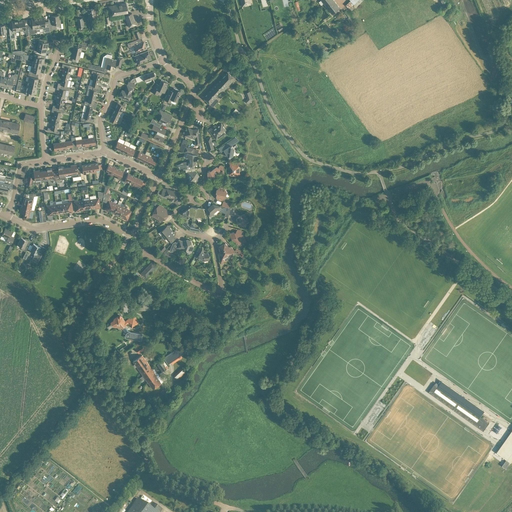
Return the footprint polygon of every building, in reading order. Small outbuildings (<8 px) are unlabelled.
[(340,8),(333,0),(328,0),(324,3),(332,14),(340,8)] [(356,7),(363,0),(349,0),(350,1),(346,5),(349,9),(354,4),(356,7)] [(129,27),(131,26),(136,24),(132,13),(128,15),(127,12),(127,10),(128,10),(128,7),(127,7),(126,3),(121,4),(118,5),(118,4),(108,6),(109,11),(110,15),(123,13),(129,27)] [(95,29),(94,24),(93,16),(96,16),(95,13),(95,8),(85,10),(86,14),(88,13),(89,17),(88,17),(89,25),(90,30),(95,29)] [(353,21),(345,10),(342,12),(344,14),(346,13),(349,18),(347,19),(350,23),(353,21)] [(48,18),(48,23),(49,30),(56,29),(56,24),(61,23),(60,19),(59,19),(59,15),(51,16),(51,18),(52,19),(48,20),(48,18)] [(38,18),(39,28),(42,27),(44,31),(45,30),(46,32),(50,32),(49,30),(48,23),(45,23),(44,17),(38,18)] [(32,25),(29,26),(30,34),(33,34),(34,32),(35,32),(36,28),(39,28),(38,18),(31,19),(32,25)] [(24,20),(18,21),(19,30),(22,30),(24,34),(25,33),(26,35),(30,34),(29,26),(25,26),(24,20)] [(9,28),(10,33),(10,37),(13,37),(14,35),(15,35),(16,31),(19,30),(18,21),(11,21),(12,28),(9,28)] [(136,52),(142,50),(146,48),(144,42),(140,43),(139,39),(142,38),(137,40),(127,43),(129,48),(133,46),(136,52)] [(39,40),(37,39),(35,45),(47,48),(48,43),(43,42),(39,40)] [(71,57),(73,58),(72,61),(76,62),(77,59),(79,59),(81,49),(85,50),(87,45),(78,43),(78,46),(74,45),(71,57)] [(35,45),(33,52),(36,52),(36,53),(34,53),(41,55),(42,52),(46,53),(47,48),(35,45)] [(150,59),(147,50),(135,55),(137,61),(138,60),(140,62),(141,62),(143,61),(150,59)] [(44,58),(41,57),(41,55),(34,53),(33,55),(35,56),(34,61),(33,61),(32,61),(42,63),(43,63),(44,58)] [(104,67),(94,65),(94,69),(104,71),(105,68),(110,69),(111,65),(115,66),(116,65),(117,60),(111,58),(112,55),(107,54),(106,57),(104,67)] [(64,72),(70,73),(71,68),(74,68),(74,66),(69,65),(62,64),(62,67),(65,68),(64,72)] [(29,70),(28,73),(32,74),(33,71),(39,73),(41,68),(31,66),(30,71),(29,70)] [(93,79),(99,81),(100,76),(103,76),(104,73),(99,72),(97,71),(92,70),(91,73),(94,73),(93,79)] [(146,73),(135,77),(137,82),(144,79),(145,81),(148,80),(155,77),(155,76),(156,76),(156,75),(156,74),(155,74),(155,73),(154,72),(153,72),(153,71),(146,74),(146,73)] [(235,78),(227,71),(216,83),(224,91),(235,78)] [(246,80),(244,78),(237,71),(234,74),(239,79),(238,81),(241,84),(246,80)] [(68,81),(70,73),(64,72),(62,72),(61,79),(62,79),(68,81)] [(18,74),(15,73),(14,75),(12,74),(10,78),(7,77),(5,87),(11,88),(13,82),(16,83),(18,74)] [(29,76),(28,81),(37,83),(38,78),(32,77),(32,74),(28,73),(28,76),(29,76)] [(57,86),(69,89),(70,87),(67,86),(68,81),(62,79),(61,83),(58,83),(57,86)] [(99,81),(93,79),(91,85),(89,85),(88,87),(100,90),(101,86),(98,86),(99,81)] [(164,93),(165,92),(167,87),(166,87),(167,83),(161,80),(159,85),(156,83),(152,92),(157,94),(159,90),(164,93)] [(216,83),(203,97),(211,105),(224,91),(216,83)] [(32,93),(36,94),(37,88),(36,88),(27,86),(26,86),(24,93),(32,95),(32,93)] [(59,94),(65,95),(66,90),(69,91),(69,89),(57,86),(57,89),(60,90),(59,94)] [(119,96),(123,98),(129,100),(131,94),(131,93),(133,88),(131,88),(127,86),(124,91),(122,90),(119,96)] [(99,93),(100,90),(88,87),(88,89),(91,89),(89,96),(95,97),(96,92),(99,93)] [(169,89),(164,100),(170,102),(172,99),(177,102),(181,91),(174,88),(172,91),(169,89)] [(63,103),(65,95),(59,94),(57,94),(56,101),(57,101),(57,102),(63,103)] [(94,102),(95,97),(89,96),(88,102),(85,101),(84,103),(96,106),(97,103),(94,102)] [(62,108),(63,103),(57,102),(56,106),(53,105),(52,108),(64,111),(65,109),(62,108)] [(95,109),(96,106),(84,103),(84,105),(87,106),(85,112),(92,113),(93,108),(95,109)] [(124,106),(122,105),(118,103),(115,108),(122,112),(124,106)] [(64,113),(64,111),(52,108),(51,111),(54,112),(53,116),(60,118),(61,112),(64,113)] [(119,117),(122,112),(115,108),(112,114),(119,117)] [(172,115),(162,111),(160,110),(157,116),(160,118),(158,121),(168,125),(171,119),(170,119),(172,115)] [(87,122),(87,121),(92,122),(93,119),(90,118),(92,113),(85,112),(84,118),(81,117),(80,119),(81,120),(80,122),(83,123),(87,122)] [(23,120),(32,123),(34,116),(25,114),(23,120)] [(116,123),(119,117),(112,114),(110,120),(116,123)] [(52,116),(51,123),(52,123),(52,124),(58,125),(60,118),(53,116),(53,117),(52,116)] [(0,128),(8,131),(10,122),(0,119),(0,128)] [(155,120),(154,120),(152,119),(150,123),(159,127),(161,124),(157,122),(156,122),(156,121),(155,121),(155,120)] [(19,124),(10,122),(8,131),(17,133),(19,124)] [(212,127),(209,130),(214,136),(216,135),(217,136),(220,134),(221,136),(225,133),(224,131),(226,130),(225,128),(225,127),(224,125),(223,126),(221,123),(218,126),(213,129),(212,127)] [(57,131),(58,125),(52,124),(51,128),(48,127),(47,131),(54,132),(59,134),(59,131),(57,131)] [(166,130),(161,128),(153,125),(152,128),(157,131),(156,133),(155,132),(153,138),(162,142),(164,136),(163,136),(166,130)] [(196,146),(201,145),(200,133),(199,133),(199,129),(194,129),(193,131),(190,130),(191,129),(188,128),(185,135),(191,138),(192,136),(195,136),(196,141),(195,141),(196,146)] [(72,141),(67,141),(68,147),(71,147),(72,150),(75,149),(73,137),(73,136),(71,136),(71,138),(72,141)] [(80,139),(76,140),(75,137),(73,137),(75,149),(78,149),(78,146),(81,145),(80,139)] [(87,138),(88,146),(95,145),(94,137),(87,138)] [(210,137),(206,138),(208,144),(209,143),(210,148),(209,148),(210,151),(214,149),(213,147),(217,145),(216,141),(212,142),(210,137)] [(117,141),(114,148),(120,151),(123,144),(125,141),(119,138),(118,140),(117,141)] [(235,138),(222,147),(224,150),(225,150),(226,151),(225,154),(227,154),(229,158),(233,155),(235,154),(235,150),(238,148),(236,145),(233,147),(232,145),(234,143),(238,140),(236,138),(235,139),(235,138)] [(54,151),(61,150),(60,142),(53,143),(54,151)] [(14,146),(9,145),(0,143),(0,151),(8,154),(13,155),(14,146)] [(120,151),(126,153),(129,146),(123,144),(120,151)] [(129,146),(126,153),(131,156),(135,149),(129,146)] [(136,158),(142,161),(145,154),(139,151),(136,158)] [(180,170),(186,169),(195,168),(194,164),(195,164),(196,162),(196,160),(196,158),(197,158),(197,155),(187,153),(187,157),(189,158),(189,164),(188,163),(188,162),(186,162),(183,162),(181,163),(178,165),(180,170)] [(147,163),(150,157),(145,154),(142,161),(147,163)] [(156,159),(150,157),(147,163),(153,166),(156,159)] [(238,166),(238,162),(232,161),(232,165),(229,167),(229,172),(232,175),(236,175),(239,172),(239,168),(238,166)] [(92,163),(94,173),(96,172),(96,170),(97,169),(102,169),(101,164),(98,164),(98,163),(92,163)] [(77,169),(77,168),(76,164),(70,165),(71,167),(70,167),(71,174),(72,174),(72,177),(75,177),(81,176),(80,173),(77,173),(77,169)] [(58,173),(56,174),(57,182),(61,182),(60,179),(65,178),(65,175),(64,168),(63,166),(58,167),(58,172),(58,173)] [(113,173),(116,175),(118,169),(114,166),(110,175),(112,176),(113,173)] [(211,179),(213,177),(215,179),(217,177),(217,175),(220,173),(220,169),(217,167),(212,169),(212,170),(211,171),(210,170),(208,171),(208,177),(211,179)] [(56,174),(53,174),(52,168),(46,169),(46,170),(46,171),(47,178),(48,178),(48,181),(53,180),(53,183),(57,182),(56,174)] [(195,168),(186,169),(186,172),(190,175),(189,176),(190,178),(191,179),(188,183),(188,184),(195,183),(198,180),(198,177),(199,176),(197,174),(197,172),(195,171),(195,168)] [(40,171),(39,171),(39,170),(33,171),(34,177),(33,177),(29,176),(28,181),(27,184),(31,185),(41,183),(40,179),(41,179),(40,171)] [(128,180),(130,181),(133,175),(128,173),(124,182),(126,183),(128,180)] [(125,193),(128,195),(130,196),(132,192),(128,190),(127,190),(130,184),(132,185),(134,186),(138,178),(133,175),(130,181),(126,190),(125,193)] [(11,179),(10,179),(5,177),(5,179),(2,191),(8,193),(8,191),(11,191),(11,188),(13,179),(11,179)] [(143,180),(138,178),(134,186),(136,187),(138,185),(143,187),(145,183),(142,182),(143,180)] [(221,200),(226,197),(225,196),(226,193),(227,192),(224,187),(222,188),(221,186),(217,189),(216,192),(217,193),(216,196),(219,200),(221,200)] [(166,189),(164,195),(171,197),(172,200),(175,201),(177,204),(180,203),(181,199),(180,194),(179,194),(179,193),(176,192),(175,193),(173,191),(166,189)] [(24,197),(23,202),(32,204),(34,196),(36,196),(42,195),(42,192),(41,192),(38,192),(35,193),(34,193),(29,193),(29,197),(30,197),(29,198),(24,197)] [(99,198),(89,199),(91,208),(96,207),(97,208),(100,208),(99,203),(99,198)] [(83,200),(74,201),(75,207),(75,212),(79,211),(79,210),(85,209),(83,200)] [(106,205),(104,210),(107,211),(108,210),(113,212),(117,204),(108,200),(106,205)] [(71,202),(62,203),(63,212),(69,211),(69,213),(73,212),(72,207),(71,202)] [(56,204),(47,206),(47,211),(48,216),(52,215),(51,214),(57,213),(56,204)] [(117,204),(113,212),(119,215),(123,207),(117,204)] [(222,207),(220,206),(213,204),(208,208),(210,216),(214,215),(214,214),(214,212),(217,209),(219,209),(220,211),(225,213),(229,214),(231,207),(222,205),(222,207)] [(157,220),(159,221),(165,219),(167,216),(165,215),(164,212),(166,209),(160,205),(155,210),(153,214),(156,216),(158,218),(157,220)] [(235,209),(237,208),(235,205),(233,206),(231,207),(229,214),(232,215),(236,216),(235,218),(237,219),(236,220),(237,221),(239,221),(238,223),(241,224),(242,222),(245,223),(249,221),(248,221),(249,220),(250,217),(251,214),(248,212),(247,212),(245,213),(245,214),(241,216),(238,215),(238,213),(234,212),(235,209)] [(196,207),(194,206),(192,206),(190,207),(183,212),(182,212),(185,216),(186,215),(189,214),(194,217),(196,213),(197,210),(197,207),(196,207)] [(20,207),(19,212),(24,213),(23,216),(29,217),(30,209),(22,207),(20,207)] [(123,207),(119,215),(124,217),(124,219),(127,220),(131,211),(127,209),(123,207)] [(196,213),(194,217),(196,218),(198,217),(202,217),(203,218),(205,218),(206,221),(205,212),(203,208),(197,207),(197,210),(196,213)] [(163,237),(172,230),(170,228),(170,225),(168,225),(167,226),(164,223),(158,228),(163,234),(161,235),(163,237)] [(11,244),(12,242),(14,238),(10,235),(12,231),(5,227),(1,235),(7,238),(6,241),(11,244)] [(173,231),(172,230),(163,237),(165,239),(166,237),(172,243),(177,238),(174,235),(176,234),(176,232),(173,231)] [(245,240),(243,234),(241,234),(239,235),(233,232),(231,233),(231,234),(232,239),(233,239),(235,239),(236,239),(237,244),(244,241),(245,240)] [(22,250),(26,252),(29,245),(31,241),(28,239),(27,240),(21,237),(17,244),(23,247),(22,250)] [(193,246),(191,240),(189,240),(183,242),(179,240),(178,243),(176,242),(173,243),(170,251),(172,252),(178,249),(183,246),(187,248),(188,252),(189,253),(191,252),(193,248),(193,246)] [(40,245),(39,246),(33,243),(31,248),(30,251),(35,253),(34,256),(32,260),(37,263),(41,256),(42,254),(41,253),(42,252),(44,247),(40,245)] [(231,246),(229,246),(225,243),(222,245),(228,254),(229,257),(234,254),(233,251),(235,251),(234,250),(231,246)] [(223,257),(228,254),(222,245),(219,246),(220,251),(219,253),(221,263),(225,260),(225,259),(223,257)] [(199,247),(195,256),(204,260),(208,260),(209,258),(209,253),(205,253),(201,251),(202,249),(199,247)] [(79,260),(74,268),(80,273),(86,265),(79,260)] [(139,272),(145,278),(156,267),(150,261),(139,272)] [(114,322),(111,323),(113,327),(115,326),(122,327),(123,328),(126,333),(130,334),(129,337),(141,340),(142,341),(143,334),(129,331),(126,326),(126,324),(129,322),(131,326),(133,326),(139,322),(136,319),(134,320),(132,320),(131,318),(124,322),(125,321),(122,316),(121,317),(119,317),(118,316),(114,319),(114,322)] [(146,347),(144,344),(142,344),(135,348),(139,353),(145,349),(146,347)] [(152,369),(151,368),(142,355),(133,361),(143,375),(145,372),(147,372),(148,371),(148,370),(152,369)] [(167,366),(162,359),(162,358),(156,363),(162,372),(168,368),(167,366)] [(145,372),(143,375),(148,382),(153,389),(161,383),(156,376),(157,376),(152,369),(148,370),(148,371),(147,372),(145,372)] [(174,376),(177,379),(185,372),(182,369),(174,376)] [(431,388),(428,392),(452,409),(453,408),(454,409),(454,410),(483,431),(486,427),(485,427),(486,425),(487,426),(488,424),(480,417),(480,416),(481,415),(439,385),(438,386),(435,384),(432,387),(433,387),(432,389),(431,388)] [(499,453),(499,454),(499,455),(506,459),(502,466),(506,469),(511,463),(511,461),(511,434),(508,441),(509,442),(507,444),(506,444),(505,444),(504,445),(499,452),(499,453)] [(475,478),(460,499),(469,505),(483,484),(475,478)] [(138,498),(135,502),(128,511),(160,511),(162,509),(152,502),(149,506),(138,498)]
